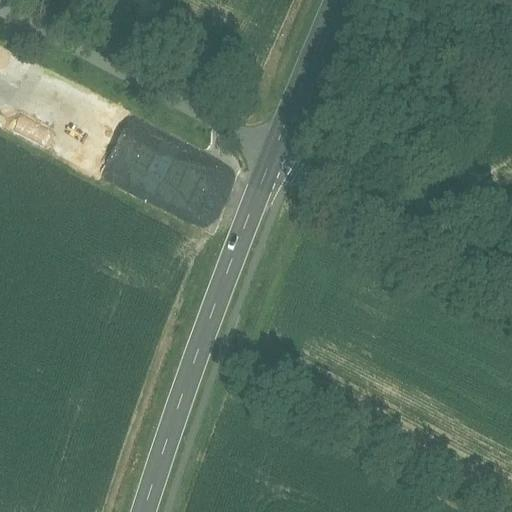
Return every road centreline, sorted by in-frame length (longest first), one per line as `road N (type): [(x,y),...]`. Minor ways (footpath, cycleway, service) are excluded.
road 1 (tertiary): [(268,173),(145,511)]
road 2 (unknown): [(0,43),(268,173)]
road 3 (unclassified): [(511,286),(293,177),(268,173)]
road 4 (tertiary): [(342,0),(268,173)]
